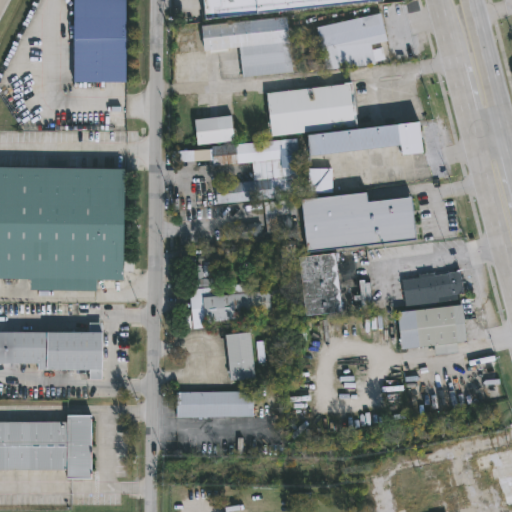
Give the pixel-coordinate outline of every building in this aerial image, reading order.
[(121,81),(73,81),(73,0),(125,0),(125,81),(121,81)] [(385,0),(386,1),(208,20),(206,0),(385,0)] [(373,45),(374,50),(384,47),(387,60),(376,62),(377,65),(327,70),(326,51),(324,52),(318,28),(382,13),(389,41),(373,45)] [(289,17),(295,72),(245,77),(242,47),(206,51),(204,26),(289,17)] [(349,86),(349,89),(352,89),(355,117),(353,117),(354,121),(303,127),(303,131),(264,135),(263,121),(267,120),(264,92),(348,82),(349,86)] [(236,141),(199,145),(196,120),(233,116),(236,141)] [(415,122),(419,154),(397,156),(396,146),(303,156),(301,135),(415,122)] [(298,138),(303,193),(302,193),(302,196),(217,204),(215,185),(255,181),(253,162),(215,166),(214,159),(172,163),(171,152),(298,138)] [(128,169),(126,281),(99,281),(99,292),(33,291),(33,280),(0,279),(0,167),(49,168),(49,161),(68,161),(68,168),(128,169)] [(329,194),(305,193),(306,168),(330,169),(329,194)] [(366,199),(366,201),(401,197),(406,241),(304,253),(298,199),(365,192),(366,199)] [(261,227),(234,227),(234,242),(261,242),(261,227)] [(298,289),(284,290),(281,250),(295,249),(298,289)] [(345,313),(309,317),(302,258),(339,254),(345,313)] [(217,266),(217,287),(190,286),(190,282),(183,282),(184,271),(190,271),(190,266),(196,266),(196,256),(210,256),(210,266),(217,266)] [(465,289),(466,293),(435,297),(434,290),(425,290),(425,284),(433,283),(432,276),(462,271),(465,289)] [(252,284),(253,293),(271,291),(274,316),(206,323),(207,328),(195,330),(190,291),(252,284)] [(459,344),(460,352),(437,355),(436,346),(404,350),(400,313),(466,305),(470,342),(459,344)] [(99,324),(99,380),(87,380),(87,371),(34,371),(34,364),(0,364),(0,333),(86,334),(86,323),(99,324)] [(257,379),(232,381),(227,336),(252,333),(257,379)] [(247,417),(177,418),(177,393),(255,392),(255,417),(247,417)] [(93,447),(93,468),(94,468),(93,480),(69,480),(69,472),(0,471),(0,423),(69,423),(69,417),(93,417),(93,447)] [(511,449),(511,504),(507,505),(498,480),(484,483),(479,455),(511,449)] [(423,499),(407,503),(400,474),(415,470),(423,499)] [(431,501),(432,507),(439,506),(440,510),(443,509),(443,511),(407,511),(406,507),(431,501)]
